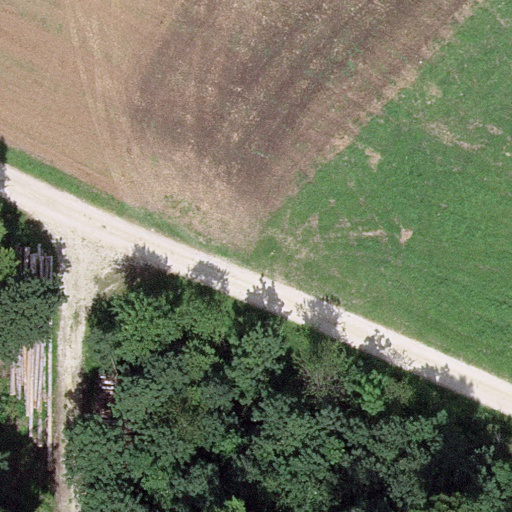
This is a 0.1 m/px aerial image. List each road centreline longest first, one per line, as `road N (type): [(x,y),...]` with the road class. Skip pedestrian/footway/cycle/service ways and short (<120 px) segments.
road 1 (track): [(511,405),(87,229),(0,182)]
road 2 (track): [(87,229),(65,422),(70,511)]
